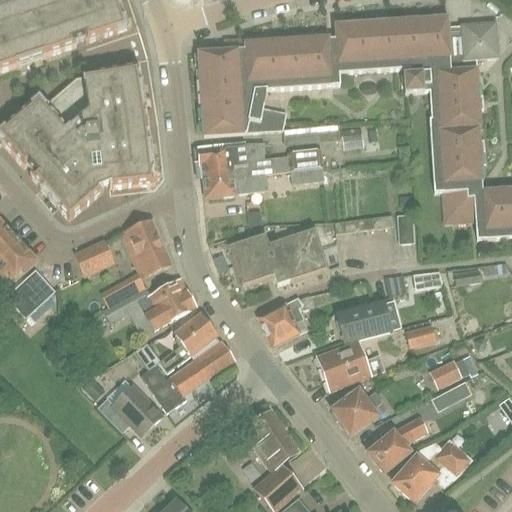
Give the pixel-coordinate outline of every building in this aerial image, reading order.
[(0,0),(0,45),(21,39),(30,35),(31,37),(44,31),(66,23),(75,50),(76,50),(75,46),(84,43),(85,47),(86,47),(75,16),(69,0),(58,0),(64,17),(42,24),(27,27),(28,29),(19,32),(0,38),(0,0)] [(58,0),(25,0),(10,5),(19,32),(28,29),(27,27),(42,24),(64,17),(58,0)] [(69,0),(75,16),(118,2),(117,0),(69,0)] [(75,16),(86,47),(115,37),(115,38),(129,33),(125,18),(124,18),(118,2),(75,16)] [(0,38),(19,32),(10,5),(0,8),(0,38)] [(448,34),(448,21),(447,21),(447,17),(434,18),(434,22),(419,23),(419,19),(406,20),(406,24),(391,25),(391,21),(378,22),(379,26),(363,27),(363,23),(350,24),(351,28),(335,29),(336,43),(329,43),(328,42),(327,38),(315,38),(315,42),(300,43),(300,39),(287,40),(287,44),(272,45),(272,41),(259,42),(260,46),(245,47),(245,43),(223,45),(224,54),(197,56),(197,57),(193,57),(194,70),(198,70),(199,85),(195,85),(196,97),(200,97),(201,112),(197,112),(198,125),(202,125),(203,140),(282,135),(286,118),(263,113),(266,95),(340,90),(339,78),(408,73),(408,78),(402,78),(404,98),(428,97),(430,123),(428,124),(434,197),(442,197),(444,228),(475,225),(476,244),(511,241),(511,188),(497,190),(497,193),(482,194),(481,170),(485,169),(483,144),(479,144),(478,131),(480,130),(479,114),(483,114),(481,88),(477,89),(476,64),(499,62),(496,26),(460,28),(460,33),(448,34)] [(44,61),(75,50),(66,23),(44,31),(31,37),(30,35),(21,39),(30,66),(45,61),(44,61)] [(17,71),(30,66),(21,39),(0,45),(0,75),(17,70),(17,71)] [(141,84),(139,69),(82,78),(83,82),(76,83),(48,107),(46,109),(68,134),(57,144),(56,143),(45,152),(35,161),(36,162),(27,170),(33,176),(30,179),(64,151),(73,162),(74,161),(84,172),(83,173),(86,177),(92,183),(93,182),(101,192),(108,189),(106,176),(108,176),(107,163),(105,163),(103,148),(105,148),(104,142),(103,134),(102,126),(101,120),(99,120),(97,105),(144,98),(142,84),(141,84)] [(46,109),(48,107),(39,97),(28,107),(28,108),(16,118),(45,152),(56,143),(57,144),(68,134),(46,109)] [(103,134),(147,128),(146,114),(147,113),(144,98),(97,105),(99,120),(101,120),(102,126),(103,134)] [(35,161),(45,152),(16,118),(5,128),(4,127),(0,130),(0,145),(3,149),(3,148),(24,172),(27,170),(36,162),(35,161)] [(105,163),(107,163),(152,158),(150,143),(149,143),(147,128),(103,134),(104,142),(105,148),(103,148),(105,163)] [(318,145),(335,144),(333,129),(316,130),(318,145)] [(363,140),(342,142),(343,153),(363,151),(363,140)] [(290,177),(322,174),(319,155),(288,158),(288,160),(264,163),(262,145),(197,153),(201,180),(217,178),(218,182),(233,180),(233,182),(257,179),(266,179),(266,178),(290,175),(290,177)] [(48,202),(84,172),(74,161),(73,162),(64,151),(30,179),(40,191),(39,191),(48,202)] [(154,188),(153,177),(153,173),(154,173),(152,158),(107,163),(108,176),(106,176),(108,189),(109,188),(109,192),(154,188)] [(92,183),(86,177),(83,173),(84,172),(48,202),(58,213),(59,213),(69,225),(103,195),(101,192),(93,182),(92,183)] [(323,184),(322,177),(322,174),(290,177),(291,188),(323,184)] [(268,195),(266,179),(257,179),(233,182),(233,180),(218,182),(217,178),(201,180),(201,182),(202,181),(205,203),(235,199),(268,195)] [(398,248),(414,247),(412,218),(396,219),(398,248)] [(335,237),(393,229),(391,219),(334,226),(335,237)] [(0,287),(9,279),(15,286),(38,265),(0,223),(0,287)] [(141,282),(171,268),(152,225),(121,238),(141,282)] [(242,290),(274,280),(277,289),(290,285),(326,273),(319,253),(313,233),(277,244),(268,247),(265,237),(229,249),(235,270),(242,290)] [(101,273),(115,268),(106,246),(75,258),(84,280),(101,273)] [(53,296),(35,275),(6,301),(25,321),(53,296)] [(440,275),(414,277),(416,296),(445,290),(440,275)] [(479,275),(454,279),(455,289),(481,285),(479,275)] [(125,302),(140,295),(145,292),(140,282),(120,292),(125,302)] [(109,326),(127,316),(133,328),(147,321),(154,334),(195,311),(180,283),(144,303),(140,295),(125,302),(118,305),(102,314),(105,318),(109,326)] [(304,323),(298,312),(302,310),(297,301),(285,308),(258,322),(272,351),(300,337),(295,328),(304,323)] [(373,309),(338,319),(345,346),(380,337),(390,335),(402,332),(395,304),(383,307),(373,309)] [(200,319),(175,338),(182,348),(158,366),(167,377),(191,359),(216,340),(200,319)] [(81,344),(95,336),(90,326),(88,322),(73,330),(78,340),(81,344)] [(436,331),(433,332),(432,328),(405,335),(409,352),(436,345),(435,343),(439,342),(436,331)] [(379,358),(365,364),(358,344),(316,360),(330,395),(370,379),(370,380),(385,374),(379,358)] [(221,346),(169,381),(166,383),(155,369),(146,375),(140,379),(166,417),(186,404),(182,399),(206,382),(233,364),(221,346)] [(457,362),(463,379),(476,374),(470,357),(457,362)] [(438,392),(462,381),(454,365),(430,376),(438,392)] [(454,391),(460,404),(471,398),(465,385),(454,391)] [(106,403),(97,412),(121,437),(130,428),(141,440),(161,420),(132,390),(113,409),(106,403)] [(331,413),(332,414),(331,419),(335,424),(340,425),(350,439),(376,420),(371,413),(381,405),(373,394),(363,402),(357,393),(331,413)] [(511,404),(509,401),(499,408),(511,426),(511,404)] [(267,414),(241,433),(252,449),(272,476),(254,492),(271,511),(278,511),(302,491),(281,467),(296,456),(267,414)] [(403,448),(426,435),(418,422),(393,436),(389,431),(375,442),(379,447),(367,456),(383,476),(409,456),(403,448)] [(419,453),(392,486),(412,503),(416,502),(433,483),(443,492),(455,483),(472,464),(449,444),(442,452),(435,445),(419,453)]
